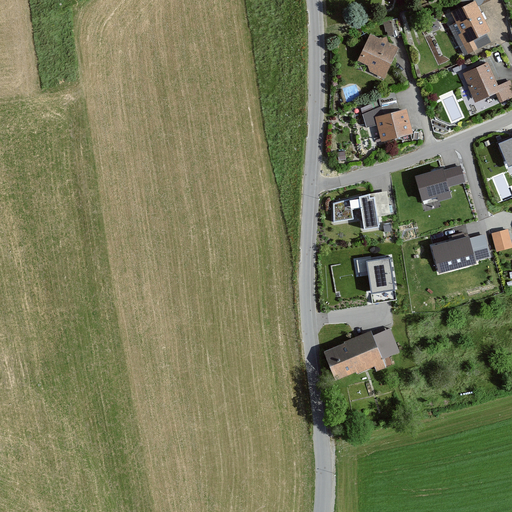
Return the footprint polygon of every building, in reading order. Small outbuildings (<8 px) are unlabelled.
[(475,2),(451,14),(456,23),(453,25),(468,55),(478,50),(474,42),(491,33),(475,2)] [(392,18),(382,20),(385,33),(395,31),(392,18)] [(399,49),(370,35),(358,62),(367,67),(369,73),(384,80),(399,49)] [(487,63),(462,75),(476,104),(496,95),(500,104),(511,98),(511,85),(510,81),(498,86),(487,63)] [(406,108),(375,116),(381,142),(413,134),(406,108)] [(511,138),(498,144),(508,169),(511,167),(511,138)] [(443,171),(448,188),(465,184),(461,166),(443,171)] [(443,171),(443,169),(415,177),(422,203),(437,199),(438,203),(451,200),(448,188),(443,171)] [(387,192),(333,203),(333,223),(353,220),(352,211),(360,210),(364,231),(379,229),(378,217),(390,214),(387,192)] [(511,243),(508,230),(491,234),(496,253),(511,248),(511,243)] [(468,235),(431,245),(439,273),(476,263),(468,235)] [(424,239),(415,241),(420,261),(429,259),(424,239)] [(389,256),(366,259),(372,296),(395,292),(389,256)] [(345,342),(325,350),(337,379),(357,371),(358,373),(375,366),(377,370),(388,366),(383,356),(397,350),(388,327),(373,333),(371,329),(344,340),(345,342)]
